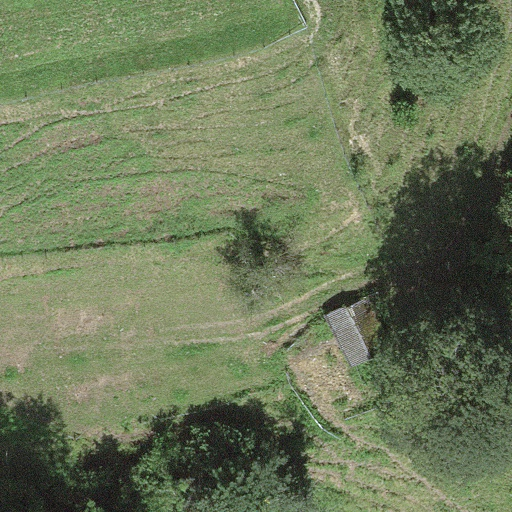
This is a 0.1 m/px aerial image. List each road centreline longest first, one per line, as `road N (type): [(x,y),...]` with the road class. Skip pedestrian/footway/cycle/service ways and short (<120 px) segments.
road 1 (track): [(0,348),(253,324),(357,279)]
road 2 (track): [(0,87),(218,41),(276,20)]
